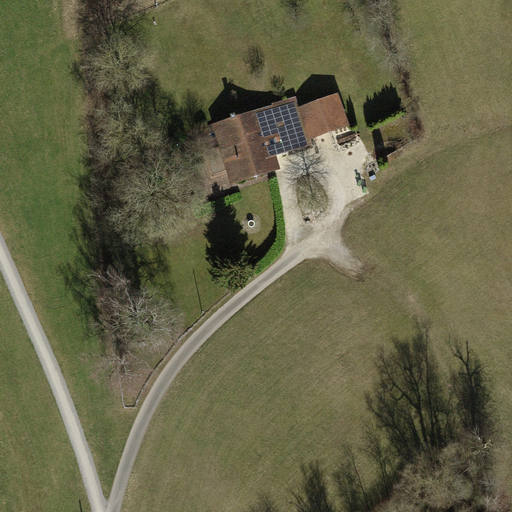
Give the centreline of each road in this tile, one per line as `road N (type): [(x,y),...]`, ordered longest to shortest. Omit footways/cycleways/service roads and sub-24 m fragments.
road 1 (track): [(325,230),(221,310),(147,397),(107,511)]
road 2 (track): [(94,511),(54,381),(0,256)]
